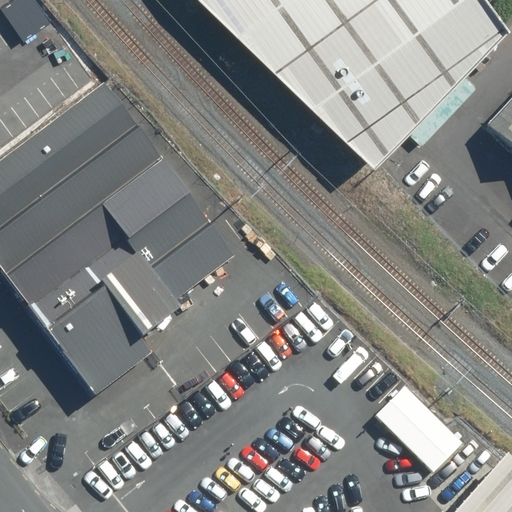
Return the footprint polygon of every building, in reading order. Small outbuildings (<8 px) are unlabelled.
[(474,0),(191,0),(361,160),(491,23),(474,0)] [(232,259),(99,84),(0,158),(0,274),(90,393),(144,352),(131,335),(232,259)] [(511,95),(481,129),(511,158),(511,95)] [(317,308),(297,327),(341,373),(361,354),(317,308)] [(511,511),(511,465),(497,453),(444,511),(511,511)]
